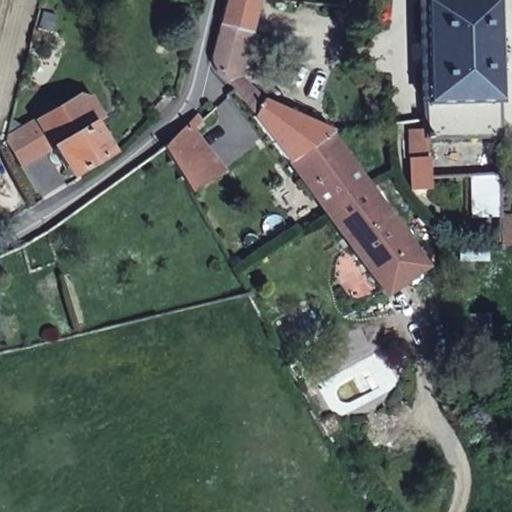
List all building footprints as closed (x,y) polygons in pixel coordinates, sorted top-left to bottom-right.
[(217,64),(233,107),(236,111),(266,149),(283,170),(286,174),(327,142),(266,111),(260,103),(246,77),(267,7),(235,1),(217,64)] [(427,10),(430,129),(431,150),(497,149),(495,7),(427,10)] [(8,148),(27,167),(58,148),(81,172),(118,149),(100,121),(108,116),(96,96),(84,93),(11,139),(8,148)] [(236,111),(233,107),(226,110),(231,115),(236,111)] [(216,172),(181,129),(158,153),(186,198),(216,172)] [(360,190),(327,142),(286,174),(306,200),(320,219),(329,212),(360,190)] [(375,213),(360,190),(329,212),(320,219),(384,304),(422,277),(407,256),(401,247),(375,213)]
